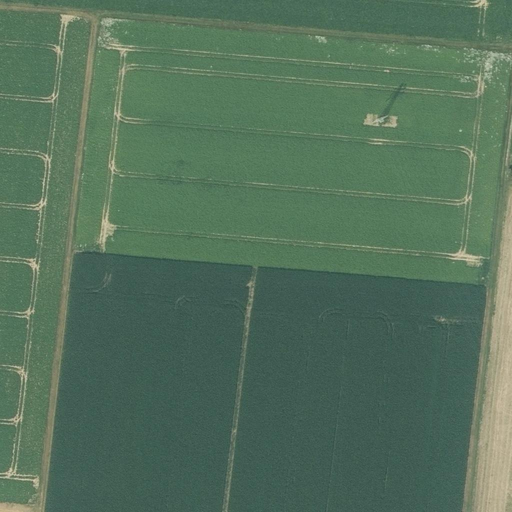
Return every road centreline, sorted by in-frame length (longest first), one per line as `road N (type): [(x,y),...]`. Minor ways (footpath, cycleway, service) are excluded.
road 1 (track): [(511,49),(0,7)]
road 2 (track): [(96,13),(38,511)]
road 3 (track): [(511,110),(465,511)]
